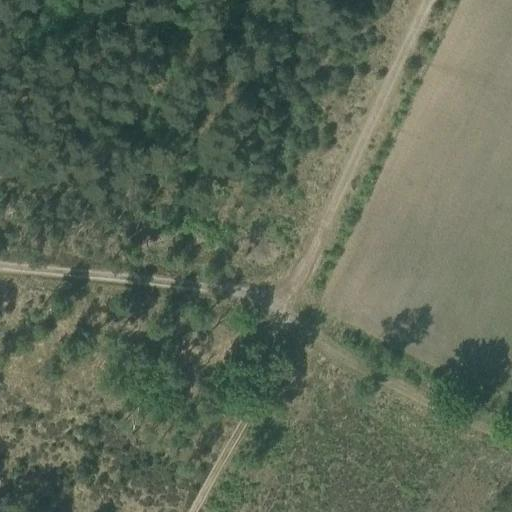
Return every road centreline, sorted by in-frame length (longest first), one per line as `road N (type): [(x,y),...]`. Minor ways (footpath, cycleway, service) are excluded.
road 1 (track): [(429,0),(281,318)]
road 2 (track): [(281,318),(240,301),(0,272)]
road 3 (track): [(511,435),(281,318)]
road 4 (track): [(281,318),(189,511)]
